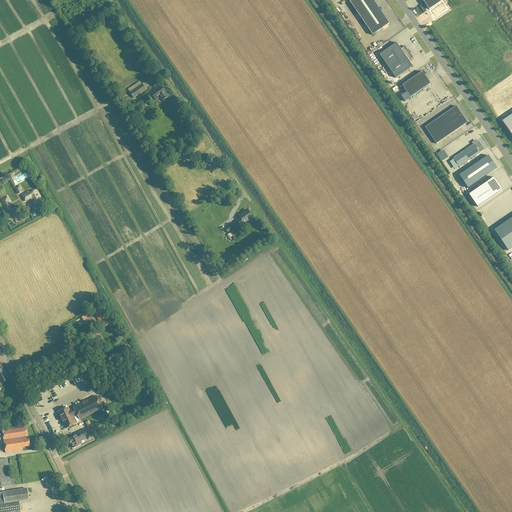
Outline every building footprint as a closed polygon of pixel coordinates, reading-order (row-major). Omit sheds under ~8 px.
[(372,0),(352,0),(349,2),(372,36),(389,24),(372,0)] [(442,1),(441,0),(421,0),(429,10),(442,1)] [(379,55),(396,78),(412,67),(412,68),(413,67),(408,61),(412,58),(412,59),(413,58),(410,54),(411,53),(409,50),(407,51),(404,46),(404,47),(400,49),(396,43),(396,44),(379,55)] [(410,98),(430,84),(422,72),(402,86),(410,98)] [(145,90),(141,85),(130,93),(133,98),(145,90)] [(157,88),(146,96),(148,98),(152,96),(155,101),(160,97),(162,101),(168,97),(165,92),(161,87),(157,89),(157,88)] [(406,93),(401,97),(405,102),(410,98),(406,93)] [(409,104),(406,105),(410,112),(418,108),(417,106),(412,108),(409,104)] [(455,107),(432,122),(425,128),(436,144),(467,123),(455,106),(455,107)] [(425,117),(422,113),(415,119),(417,123),(425,117)] [(511,136),(511,114),(502,122),(511,136)] [(474,145),(453,159),(459,167),(480,153),(479,153),(484,150),(478,142),(474,145)] [(206,154),(199,159),(203,165),(210,160),(206,154)] [(468,189),(497,169),(488,156),(459,176),(468,189)] [(12,179),(10,176),(1,181),(3,184),(12,179)] [(498,184),(494,178),(487,182),(488,182),(469,195),(477,207),(502,190),(498,184)] [(23,195),(24,197),(22,198),(25,202),(31,198),(32,200),(32,201),(35,206),(36,205),(38,208),(43,206),(41,202),(43,201),(41,198),(40,198),(40,197),(40,196),(36,190),(30,193),(29,191),(23,195)] [(11,206),(6,197),(1,200),(5,209),(11,206)] [(253,217),(247,210),(238,216),(240,219),(237,221),(240,226),(253,217)] [(508,251),(511,248),(511,218),(494,231),(508,251)] [(228,228),(225,229),(228,234),(229,233),(231,232),(232,231),(235,229),(232,225),(229,227),(228,228)] [(102,310),(101,310),(97,313),(95,314),(102,328),(111,323),(109,319),(107,320),(102,310)] [(79,420),(80,420),(102,409),(96,396),(73,407),(74,409),(69,411),(68,407),(58,412),(66,429),(76,424),(72,417),(77,415),(79,420)] [(26,428),(2,431),(5,453),(22,451),(21,448),(30,446),(28,439),(26,440),(25,437),(27,437),(26,428)] [(71,444),(73,448),(81,444),(80,442),(88,438),(85,430),(75,435),(75,436),(69,440),(71,444)] [(0,487),(11,485),(10,479),(7,459),(0,459),(0,487)] [(3,493),(0,493),(0,511),(20,511),(19,502),(29,501),(27,489),(2,492),(3,493)]
